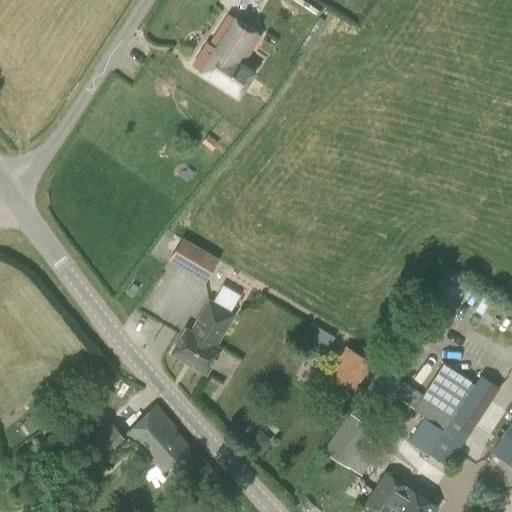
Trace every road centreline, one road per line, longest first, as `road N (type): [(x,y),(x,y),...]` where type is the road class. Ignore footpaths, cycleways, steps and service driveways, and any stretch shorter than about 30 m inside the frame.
road 1 (tertiary): [(270,511),(145,373),(12,193)]
road 2 (unclassified): [(12,193),(148,0)]
